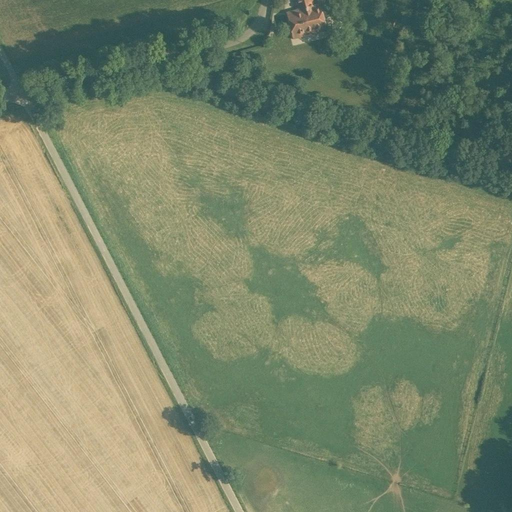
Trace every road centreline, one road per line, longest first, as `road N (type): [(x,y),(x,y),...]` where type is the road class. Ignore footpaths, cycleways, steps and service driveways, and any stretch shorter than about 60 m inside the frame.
road 1 (unclassified): [(244,511),(29,95)]
road 2 (track): [(511,181),(198,79),(169,57)]
road 3 (unclassified): [(29,95),(227,44),(254,28),(265,0)]
